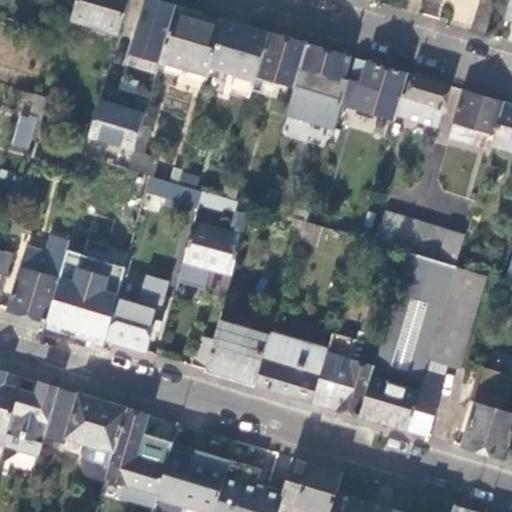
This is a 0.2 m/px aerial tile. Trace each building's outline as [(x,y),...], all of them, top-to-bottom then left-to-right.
[(131,0),(78,0),(72,22),(121,37),(131,0)] [(480,0),(470,31),(485,35),(494,4),(480,0)] [(177,12),(162,65),(209,78),(212,69),(224,26),(177,12)] [(224,26),(212,69),(256,82),(270,34),(232,23),(226,21),(224,26)] [(309,45),(270,34),(256,82),(253,92),(270,97),(274,83),(297,89),(299,81),(302,70),(309,45)] [(351,58),(309,45),(302,70),(321,76),(344,82),(351,58)] [(410,75),(358,60),(344,106),(396,121),(397,117),(410,75)] [(321,76),(302,70),(299,81),(318,87),(321,76)] [(450,87),(410,75),(397,117),(438,129),(450,87)] [(504,103),(464,91),(452,134),(475,141),(478,131),(495,136),(504,103)] [(34,152),(36,144),(40,132),(49,100),(24,92),(16,118),(22,119),(14,146),(34,152)] [(147,116),(101,103),(91,139),(136,152),(139,143),(147,116)] [(511,105),(504,103),(495,136),(492,145),(511,151),(511,105)] [(36,144),(60,151),(63,140),(40,132),(36,144)] [(136,152),(135,156),(143,159),(147,146),(139,143),(136,152)] [(78,160),(39,148),(35,159),(75,171),(78,160)] [(151,177),(153,178),(158,163),(143,159),(135,156),(130,171),(151,177)] [(147,193),(151,177),(130,171),(120,206),(141,212),(147,193)] [(200,206),(204,193),(153,178),(151,177),(147,193),(166,198),(168,189),(181,193),(179,201),(200,207),(200,206)] [(19,205),(24,188),(14,185),(9,202),(19,205)] [(238,191),(225,187),(222,198),(235,202),(238,191)] [(235,202),(222,198),(204,193),(200,206),(224,213),(225,209),(237,212),(233,227),(236,228),(234,235),(195,224),(185,261),(233,275),(251,206),(235,202)] [(313,210),(313,209),(297,205),(292,218),(304,222),(309,223),(313,210)] [(365,225),(313,210),(309,223),(325,228),(361,239),(365,225)] [(409,253),(418,223),(386,214),(377,243),(409,253)] [(325,228),(309,223),(304,222),(298,240),(320,246),(325,228)] [(463,237),(418,223),(409,253),(455,266),(463,237)] [(28,249),(9,312),(49,324),(61,281),(60,280),(71,242),(53,237),(48,255),(28,249)] [(0,273),(8,276),(15,255),(0,250),(0,273)] [(361,415),(410,429),(428,368),(430,358),(457,267),(455,266),(409,253),(383,338),(381,346),(378,356),(375,367),(361,415)] [(489,276),(457,267),(430,358),(460,368),(489,276)] [(49,324),(106,341),(119,292),(100,286),(99,292),(61,281),(49,324)] [(511,282),(505,281),(502,292),(511,295),(511,282)] [(107,341),(146,352),(152,328),(159,330),(165,312),(162,311),(165,298),(136,290),(133,302),(119,299),(107,341)] [(207,370),(255,384),(269,336),(270,335),(220,320),(215,341),(207,370)] [(381,346),(383,338),(369,334),(364,352),(378,356),(381,346)] [(255,384),(313,401),(328,353),(269,336),(255,384)] [(192,365),(207,370),(215,341),(200,337),(192,365)] [(338,408),(361,415),(375,367),(328,353),(313,401),(328,405),(328,402),(340,405),(338,408)] [(410,429),(430,435),(438,409),(436,408),(446,374),(428,368),(410,429)] [(2,391),(7,374),(0,372),(0,443),(5,445),(19,396),(2,391)] [(46,438),(60,390),(41,384),(36,401),(19,396),(5,445),(0,460),(0,461),(6,463),(18,456),(18,454),(39,460),(46,438)] [(67,445),(68,438),(86,444),(84,453),(87,459),(111,467),(128,410),(60,390),(46,438),(67,445)] [(463,445),(506,458),(511,438),(511,413),(476,403),(463,445)] [(128,410),(111,467),(108,477),(159,492),(167,466),(137,457),(149,416),(128,410)] [(152,511),(183,511),(185,507),(200,511),(215,511),(231,462),(206,454),(204,460),(171,450),(167,466),(159,492),(152,511)] [(312,474),(315,465),(296,460),(285,494),(279,511),(285,511),(287,505),(297,508),(307,473),(312,474)] [(262,473),(231,462),(215,511),(279,511),(285,494),(267,488),(266,491),(257,488),(262,473)] [(331,511),(338,491),(343,474),(315,465),(312,474),(307,473),(297,508),(287,505),(285,511),(286,511),(288,507),(295,509),(294,511),(331,511)] [(389,511),(391,507),(338,491),(331,511),(389,511)]
